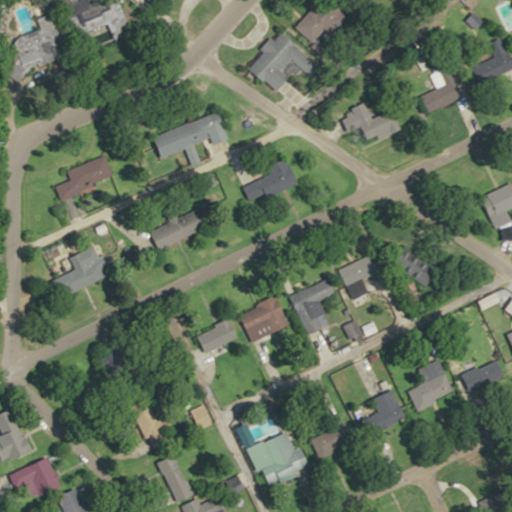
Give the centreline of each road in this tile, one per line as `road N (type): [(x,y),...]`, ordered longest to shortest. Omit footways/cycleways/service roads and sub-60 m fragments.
road 1 (residential): [(0,364),(200,255),(511,112)]
road 2 (residential): [(297,511),(183,264),(211,64)]
road 3 (residential): [(511,272),(211,64)]
road 4 (residential): [(48,121),(12,141),(3,363)]
road 5 (residential): [(48,121),(183,45),(225,0)]
road 6 (residential): [(317,511),(511,415)]
road 7 (residential): [(125,511),(104,468),(3,363)]
